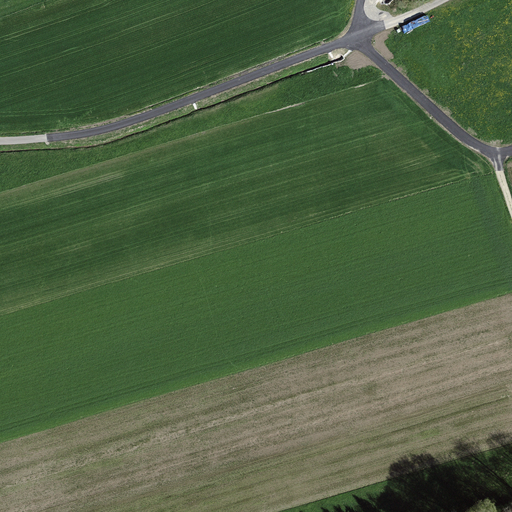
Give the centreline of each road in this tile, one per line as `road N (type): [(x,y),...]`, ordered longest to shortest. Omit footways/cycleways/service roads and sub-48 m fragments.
road 1 (residential): [(356,38),(117,127),(0,141)]
road 2 (unclassified): [(356,38),(466,139),(494,154),(511,149)]
